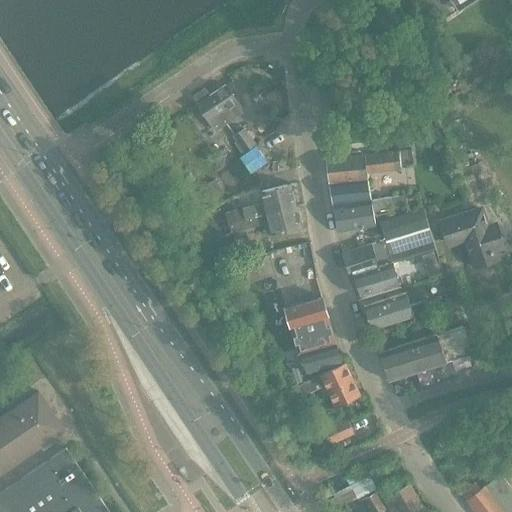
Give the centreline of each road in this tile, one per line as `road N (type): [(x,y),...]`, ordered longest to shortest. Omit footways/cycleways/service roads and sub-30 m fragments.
road 1 (residential): [(456,511),(399,435),(352,337),(301,115),(293,46),(310,0)]
road 2 (tertiary): [(292,511),(0,91)]
road 3 (tertiary): [(78,257),(253,511)]
road 4 (tertiary): [(0,138),(78,257)]
